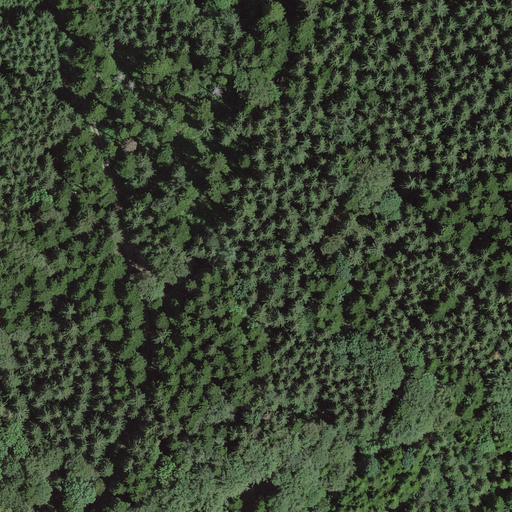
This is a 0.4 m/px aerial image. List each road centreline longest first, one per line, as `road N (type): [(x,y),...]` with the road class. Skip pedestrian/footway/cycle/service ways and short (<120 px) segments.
road 1 (track): [(130,511),(243,322),(341,210),(406,56),(456,0)]
road 2 (track): [(92,511),(146,394),(150,360),(111,174),(54,0)]
road 3 (track): [(511,161),(428,166),(366,159)]
